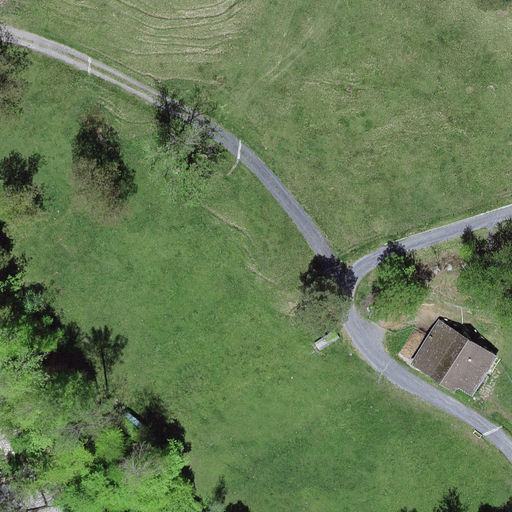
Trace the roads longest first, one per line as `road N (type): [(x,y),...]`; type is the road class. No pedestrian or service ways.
road 1 (track): [(347,293),(287,200),(232,142),(155,92),(65,50),(0,32)]
road 2 (track): [(511,211),(389,252),(358,269),(347,293),(355,334),(376,361),(454,406),(511,454)]
